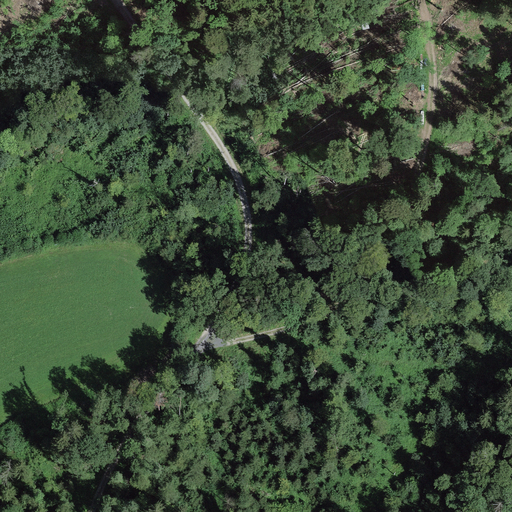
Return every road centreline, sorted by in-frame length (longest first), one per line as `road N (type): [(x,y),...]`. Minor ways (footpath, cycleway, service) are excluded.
road 1 (track): [(112,0),(162,84),(226,147),(244,256),(118,459),(94,511)]
road 2 (track): [(200,334),(270,329),(321,314),(393,259),(414,221),(430,161),(436,28),(426,0)]
